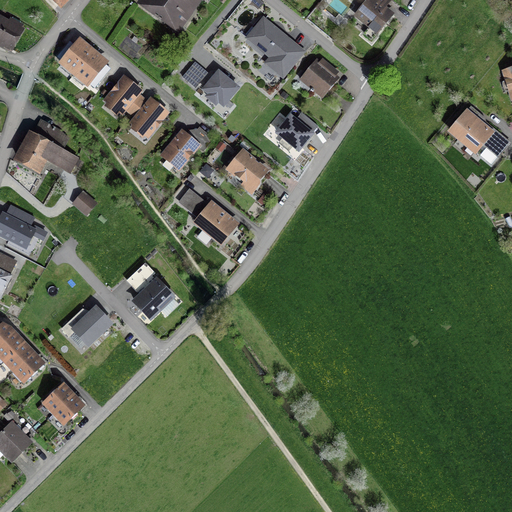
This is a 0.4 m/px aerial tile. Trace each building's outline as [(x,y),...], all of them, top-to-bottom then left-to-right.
[(48,0),(59,11),(70,0),(48,0)] [(197,0),(145,0),(141,5),(176,30),(197,0)] [(392,1),(390,0),(369,0),(354,19),(366,29),(374,20),(384,28),(393,16),(385,10),(392,1)] [(8,22),(0,17),(0,48),(9,54),(22,31),(20,30),(22,27),(9,20),(8,22)] [(304,54),(262,20),(245,42),(267,60),(262,65),(283,81),(304,54)] [(96,55),(89,50),(78,41),(61,63),(89,85),(106,63),(96,55)] [(338,79),(317,62),(299,83),(320,100),(338,79)] [(196,64),(184,77),(195,87),(207,74),(196,64)] [(218,74),(204,91),(222,106),(236,89),(218,74)] [(138,96),(140,94),(137,91),(123,79),(102,103),(119,118),(125,111),(138,96)] [(146,104),(138,96),(125,111),(133,119),(146,104)] [(145,140),(167,115),(152,102),(149,100),(146,104),(133,119),(128,125),(145,140)] [(493,134),(466,112),(447,135),(473,157),(481,147),(493,134)] [(79,160),(62,152),(68,140),(40,122),(33,137),(27,134),(11,163),(39,177),(46,163),(71,176),(79,160)] [(318,141),(299,126),(286,142),(305,158),(318,141)] [(199,147),(180,132),(159,158),(178,173),(199,147)] [(494,132),(493,134),(481,147),(498,161),(510,146),(494,132)] [(250,193),(267,173),(241,151),(224,171),(250,193)] [(210,204),(207,208),(188,191),(177,204),(196,221),(192,225),(217,246),(235,226),(210,204)] [(96,205),(83,195),(72,208),(86,218),(96,205)] [(2,215),(0,219),(0,233),(27,247),(32,236),(43,241),(47,234),(30,226),(34,218),(11,207),(6,217),(2,215)] [(0,297),(9,278),(15,264),(0,257),(0,297)] [(126,283),(138,296),(156,280),(144,266),(126,283)] [(146,323),(173,298),(156,280),(138,296),(129,305),(146,323)] [(88,344),(109,324),(94,307),(75,325),(73,322),(63,331),(69,337),(76,331),(88,344)] [(34,356),(30,352),(16,337),(11,332),(3,324),(0,326),(0,361),(22,384),(42,364),(34,356)] [(75,398),(70,393),(62,386),(41,407),(61,428),(83,407),(75,398)] [(30,445),(11,425),(0,435),(0,453),(10,464),(30,445)]
